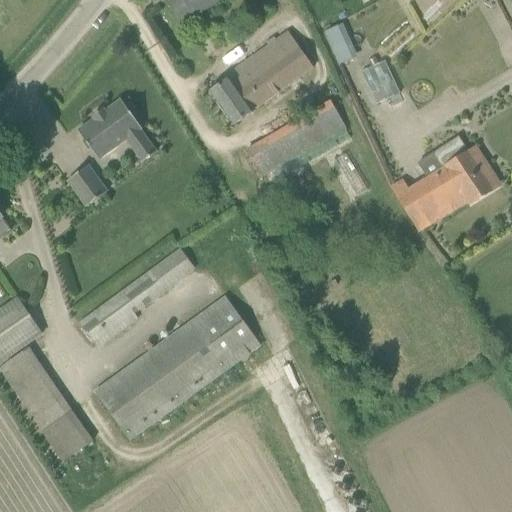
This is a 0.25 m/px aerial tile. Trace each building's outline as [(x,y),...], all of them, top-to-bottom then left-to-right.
[(163,0),(184,27),(219,0),(163,0)] [(339,26),(324,32),(330,47),(345,40),(339,26)] [(210,93),(233,127),(314,68),(289,33),(235,70),(241,78),(234,83),(230,79),(210,93)] [(379,101),(400,93),(386,60),(365,69),(379,101)] [(127,141),(135,151),(143,163),(157,152),(141,130),(143,129),(122,100),(106,111),(105,109),(93,118),(94,120),(79,131),(100,160),(127,141)] [(264,182),(351,137),(332,101),(245,146),(264,182)] [(469,153),(459,137),(433,154),(444,171),(410,192),(403,182),(392,188),(398,198),(419,233),(469,203),(471,206),(494,191),(483,173),(490,169),(476,148),(469,153)] [(68,182),(87,208),(108,192),(89,166),(68,182)] [(0,239),(12,231),(2,218),(3,217),(0,213),(0,239)] [(335,218),(309,236),(322,256),(349,238),(335,218)] [(181,249),(80,324),(98,348),(138,319),(135,314),(195,269),(181,249)] [(227,298),(95,393),(129,440),(261,345),(227,298)] [(0,312),(0,363),(43,334),(19,299),(0,312)]
